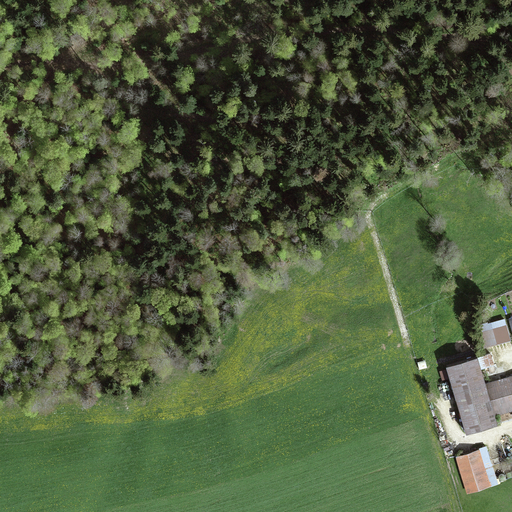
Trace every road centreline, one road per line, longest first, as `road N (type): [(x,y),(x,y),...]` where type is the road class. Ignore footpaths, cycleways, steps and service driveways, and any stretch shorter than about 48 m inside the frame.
road 1 (track): [(0,156),(14,117),(63,60),(105,67),(275,34),(376,28),(511,44)]
road 2 (track): [(458,511),(367,216),(371,206),(452,159),(511,146)]
road 3 (track): [(0,66),(63,60),(128,0)]
road 4 (track): [(129,344),(0,320)]
